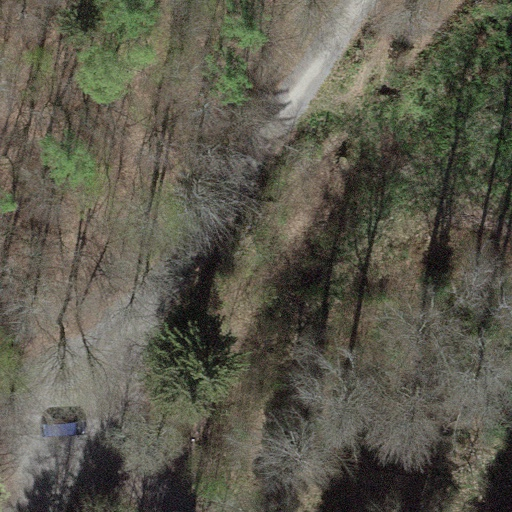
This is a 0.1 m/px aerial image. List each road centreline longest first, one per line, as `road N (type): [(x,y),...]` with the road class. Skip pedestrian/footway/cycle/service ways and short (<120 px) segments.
road 1 (track): [(75,397),(360,0)]
road 2 (track): [(162,511),(75,397)]
road 3 (track): [(27,511),(75,397)]
